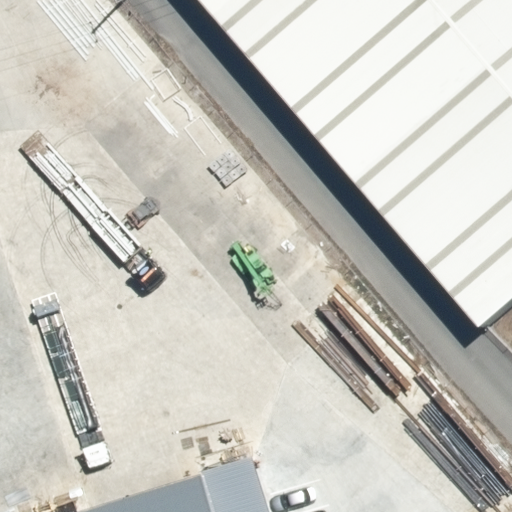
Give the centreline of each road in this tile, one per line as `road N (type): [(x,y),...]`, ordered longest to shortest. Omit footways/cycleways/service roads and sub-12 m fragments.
road 1 (unknown): [(151,0),(511,407)]
road 2 (unknown): [(412,511),(216,282),(179,266),(139,265),(80,274),(0,313)]
